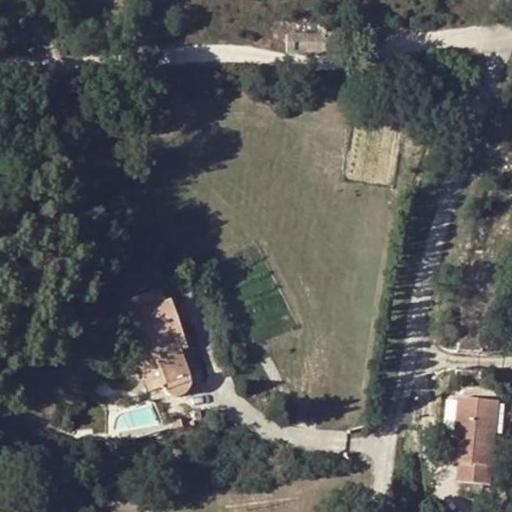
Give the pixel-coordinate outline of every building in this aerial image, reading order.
[(285,35),(306,35),(306,22),(285,21),(285,35)] [(323,35),(323,51),(340,50),(338,29),(323,31),(323,35)] [(306,35),(285,35),(285,52),(306,53),(306,35)] [(306,35),(306,53),(323,51),(323,35),(306,35)] [(94,267),(117,279),(125,266),(102,252),(94,267)] [(186,384),(187,381),(187,378),(178,349),(175,342),(182,339),(168,301),(123,317),(150,390),(163,386),(164,388),(167,391),(170,392),(173,393),(176,392),(179,391),(182,389),(185,387),(186,384)] [(178,349),(185,347),(182,339),(175,342),(178,349)] [(501,407),(463,400),(451,464),(458,465),(455,483),(487,489),(501,407)]
